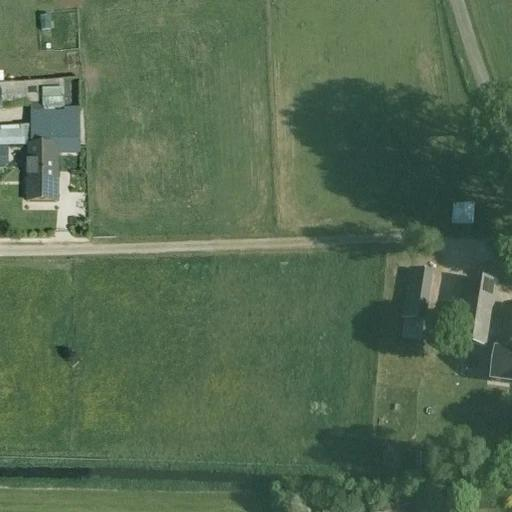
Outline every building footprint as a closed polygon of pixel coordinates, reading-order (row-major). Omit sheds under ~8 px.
[(44,95),(44,111),(64,111),(64,95),(44,95)] [(57,203),(57,153),(78,152),(78,113),(33,114),(33,126),(33,145),(28,145),(28,147),(28,203),(57,203)] [(0,168),(8,168),(8,148),(0,147),(0,168)] [(432,273),(412,270),(404,318),(424,321),(432,273)] [(498,283),(468,278),(458,343),(488,348),(498,283)] [(511,306),(506,306),(500,350),(496,349),(491,381),(511,384),(511,306)]
